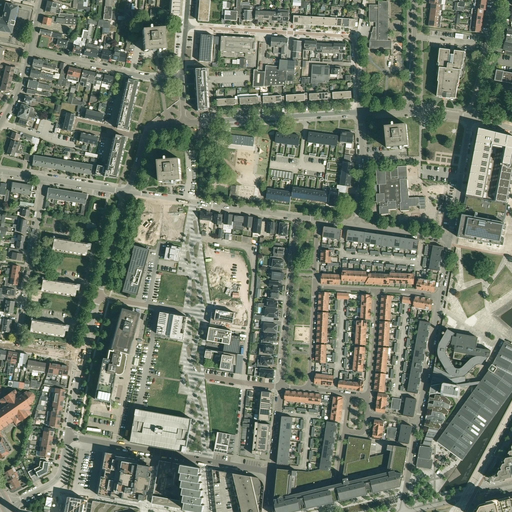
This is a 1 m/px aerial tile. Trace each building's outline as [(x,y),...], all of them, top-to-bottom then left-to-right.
[(105,0),(104,20),(111,20),(111,19),(112,13),(112,8),(112,7),(112,0),(105,0)] [(169,0),(169,12),(170,12),(170,14),(179,14),(180,0),(169,0)] [(232,12),(231,21),(237,21),(238,12),(238,11),(240,11),(241,5),(241,3),(240,0),(237,0),(237,3),(237,8),(234,8),(234,12),(232,12)] [(392,41),(388,41),(389,2),(381,2),(379,2),(379,5),(379,9),(374,9),(374,5),(371,5),(369,5),(369,22),(376,22),(376,28),(373,28),(372,33),(371,33),(371,35),(370,40),(370,45),(370,49),(392,49),(392,41)] [(0,31),(5,32),(11,33),(13,26),(14,26),(15,21),(14,21),(17,7),(6,4),(3,16),(1,16),(1,19),(0,18),(0,31)] [(209,22),(210,6),(200,5),(199,21),(209,22)] [(240,18),(243,18),(243,20),(252,21),(252,11),(252,6),(241,5),(240,11),(240,18)] [(254,11),(253,20),(256,20),(258,20),(258,22),(261,23),(261,12),(262,8),(262,6),(259,6),(259,7),(256,7),(256,12),(254,11)] [(76,18),(73,18),(65,17),(65,18),(52,17),(52,19),(43,17),(42,24),(50,26),(51,23),(55,24),(56,23),(64,25),(76,25),(76,18)] [(110,26),(110,22),(103,21),(103,27),(102,34),(109,35),(109,31),(116,32),(116,26),(110,26)] [(155,51),(165,50),(163,28),(142,30),(144,52),(155,51)] [(41,30),(40,34),(50,36),(50,37),(58,39),(61,39),(63,34),(56,33),(51,32),(41,30)] [(74,47),(72,52),(80,54),(81,50),(84,50),(85,44),(86,40),(88,32),(84,31),(82,38),(83,38),(81,45),(80,44),(81,41),(76,40),(74,40),(73,43),(73,46),(74,47)] [(214,36),(202,35),(201,40),(200,40),(200,44),(201,44),(199,62),(211,63),(213,45),(220,45),(221,37),(214,37),(214,36)] [(254,43),(255,39),(252,38),(249,38),(244,38),(241,38),(236,38),(236,37),(233,37),(227,37),(225,37),(222,37),(221,52),(224,52),(227,52),(232,52),(232,53),(235,53),(240,53),(243,53),(248,53),(248,54),(251,54),(254,54),(254,50),(256,50),(256,43),(254,43)] [(58,39),(56,45),(66,47),(67,47),(68,41),(67,41),(61,39),(58,39)] [(90,57),(92,50),(93,45),(88,44),(89,40),(86,40),(85,44),(86,44),(86,47),(85,47),(83,55),(90,57)] [(311,51),(311,41),(305,41),(305,50),(303,50),(303,59),(306,59),(307,52),(307,51),(310,51),(311,51)] [(509,55),(511,55),(511,44),(505,43),(504,46),(503,45),(502,49),(503,50),(510,51),(509,55)] [(106,51),(108,44),(104,44),(101,59),(109,61),(111,53),(106,51)] [(92,50),(90,57),(97,58),(98,50),(96,49),(97,46),(93,45),(92,50)] [(115,47),(112,60),(114,60),(114,61),(117,61),(118,61),(121,50),(121,49),(115,47)] [(462,66),(463,66),(464,57),(465,57),(466,53),(454,51),(454,55),(449,55),(450,51),(439,49),(438,54),(439,54),(438,63),(439,63),(438,73),(439,73),(438,82),(439,82),(437,97),(442,97),(442,98),(444,99),(451,100),(451,99),(456,99),(458,84),(459,85),(460,75),(461,75),(462,66)] [(34,58),(33,63),(53,67),(56,68),(56,66),(47,64),(48,62),(43,61),(36,59),(34,58)] [(285,86),(286,81),(288,61),(280,60),(280,67),(266,66),(265,72),(258,72),(258,70),(254,70),(253,88),(285,86)] [(295,66),(296,62),(288,61),(286,81),(294,82),(295,66)] [(332,69),(330,69),(330,75),(342,75),(342,69),(341,69),(341,67),(336,66),(336,69),(332,69)] [(66,80),(69,80),(72,81),(74,69),(69,68),(66,80)] [(31,69),(30,73),(44,76),(52,78),(53,75),(40,72),(41,71),(31,69)] [(74,69),(72,81),(75,82),(78,82),(80,70),(74,69)] [(196,99),(197,112),(210,111),(208,69),(195,69),(195,84),(196,99)] [(508,83),(510,73),(497,70),(495,81),(508,83)] [(81,77),(80,82),(83,83),(83,86),(86,87),(86,85),(87,84),(87,83),(89,72),(83,71),(81,77)] [(89,72),(87,83),(89,83),(90,84),(93,84),(94,80),(96,74),(89,72)] [(93,84),(93,86),(94,86),(95,87),(96,85),(100,86),(101,82),(102,75),(96,74),(94,80),(93,84)] [(101,84),(101,87),(105,88),(105,89),(109,90),(110,86),(110,84),(111,84),(113,78),(105,76),(103,82),(102,82),(101,84)] [(29,79),(28,84),(50,88),(50,86),(38,84),(38,81),(29,79)] [(127,82),(125,82),(115,126),(115,128),(128,131),(129,127),(131,121),(131,119),(134,106),(134,105),(137,92),(137,90),(139,82),(127,80),(127,82)] [(263,94),(261,94),(261,96),(261,98),(261,102),(264,101),(264,102),(264,103),(273,103),(272,96),(272,93),(268,93),(263,94)] [(305,95),(296,95),(296,102),(305,101),(305,100),(305,99),(308,99),(307,95),(307,93),(305,93),(305,95)] [(24,99),(23,102),(23,103),(30,105),(32,102),(32,101),(35,102),(35,101),(36,100),(40,101),(40,102),(42,102),(43,98),(34,96),(33,99),(25,96),(24,99)] [(21,105),(19,111),(41,118),(41,116),(37,115),(37,114),(36,114),(36,113),(32,112),(33,109),(30,108),(22,105),(21,105)] [(40,120),(41,118),(19,111),(17,116),(20,117),(18,122),(19,123),(24,125),(26,124),(27,120),(26,119),(27,116),(34,119),(35,118),(36,118),(40,120)] [(397,147),(401,147),(407,147),(409,146),(406,125),(385,127),(387,148),(397,147)] [(466,191),(466,196),(483,199),(485,187),(492,149),(503,151),(499,171),(494,201),(495,201),(507,203),(507,199),(508,196),(509,192),(509,189),(510,184),(511,181),(511,177),(511,174),(511,136),(504,135),(501,134),(500,134),(497,133),(494,132),(493,132),(490,131),(478,128),(477,133),(477,136),(476,140),(476,143),(474,151),(473,154),(472,162),(471,165),(470,173),(469,176),(467,188),(466,191)] [(30,142),(31,143),(35,144),(37,138),(23,133),(23,136),(12,132),(10,138),(17,141),(19,137),(31,142),(30,142)] [(117,180),(127,138),(113,135),(112,139),(107,160),(106,167),(97,165),(95,175),(117,180)] [(230,135),(229,144),(253,147),(254,138),(230,135)] [(11,141),(9,147),(15,150),(18,151),(21,143),(18,142),(18,143),(11,141)] [(18,151),(15,150),(9,147),(7,154),(14,157),(15,153),(18,154),(21,155),(22,152),(18,151)] [(32,165),(39,166),(39,165),(42,166),(42,167),(49,168),(49,167),(51,167),(51,168),(58,170),(59,168),(61,169),(61,170),(68,171),(68,170),(71,170),(71,172),(78,173),(78,171),(81,172),(80,173),(87,174),(88,173),(90,173),(92,167),(34,157),(32,165)] [(159,161),(161,182),(168,182),(175,181),(182,180),(180,159),(159,161)] [(398,167),(398,169),(389,169),(389,167),(385,168),(385,169),(376,169),(376,170),(377,170),(377,185),(380,185),(380,187),(379,187),(380,192),(380,191),(380,194),(376,194),(377,194),(377,203),(380,203),(380,206),(379,207),(380,215),(380,214),(388,214),(388,209),(396,209),(400,208),(400,211),(409,210),(409,206),(419,206),(419,198),(408,198),(408,192),(409,192),(408,189),(407,189),(407,179),(407,170),(407,166),(398,167)] [(36,193),(31,192),(31,191),(32,191),(33,186),(11,182),(10,188),(11,188),(11,192),(30,196),(30,197),(35,198),(36,193)] [(75,202),(82,204),(80,216),(84,216),(86,204),(86,200),(87,200),(88,195),(47,188),(46,194),(47,194),(47,198),(53,199),(52,203),(55,203),(56,199),(72,202),(72,205),(72,206),(75,206),(75,202)] [(338,196),(329,195),(328,201),(330,202),(329,206),(336,207),(338,196)] [(504,223),(505,220),(508,204),(466,196),(463,212),(466,212),(466,216),(462,215),(458,237),(503,246),(504,238),(501,238),(504,223)] [(24,208),(19,207),(15,206),(15,209),(18,209),(19,208),(21,209),(20,216),(28,217),(29,210),(24,209),(24,208)] [(209,213),(208,212),(206,212),(205,212),(205,213),(200,212),(199,217),(201,217),(200,220),(211,221),(211,220),(214,221),(214,216),(212,216),(212,214),(209,213)] [(215,214),(214,224),(219,225),(218,228),(223,228),(224,222),(222,222),(222,219),(222,215),(215,214)] [(5,218),(18,220),(17,225),(20,226),(26,227),(27,220),(21,219),(21,220),(19,220),(20,217),(6,215),(5,218)] [(226,215),(225,224),(229,225),(229,229),(233,229),(233,227),(234,221),(232,221),(232,215),(226,215)] [(233,227),(243,228),(244,217),(242,217),(242,218),(240,217),(238,217),(238,216),(235,216),(234,216),(234,221),(233,227)] [(255,219),(254,233),(260,234),(260,235),(264,236),(264,229),(264,227),(261,227),(262,222),(262,220),(255,219)] [(264,236),(269,237),(270,234),(274,234),(275,223),(268,222),(268,230),(264,229),(264,236)] [(276,228),(276,234),(279,234),(279,235),(287,236),(287,235),(288,235),(288,231),(287,231),(288,225),(285,224),(280,223),(280,227),(279,228),(277,228),(276,228)] [(13,225),(13,228),(15,228),(16,228),(16,232),(19,232),(25,233),(26,227),(20,226),(17,225),(13,225)] [(53,239),(53,240),(52,249),(86,255),(87,249),(89,250),(90,247),(90,244),(88,244),(53,238),(53,239)] [(14,245),(17,245),(16,248),(23,249),(24,243),(17,241),(15,241),(14,243),(14,245)] [(140,283),(140,280),(140,278),(141,278),(149,250),(143,248),(134,246),(126,274),(127,275),(127,277),(126,276),(125,279),(126,279),(125,281),(122,292),(136,296),(139,285),(138,284),(139,283),(140,283)] [(168,246),(167,248),(165,260),(170,261),(170,260),(170,259),(174,260),(174,261),(179,262),(180,257),(181,252),(180,252),(181,248),(177,247),(172,246),(168,246)] [(278,257),(278,254),(284,255),(284,254),(283,254),(283,253),(284,253),(284,248),(274,247),(273,254),(274,254),(273,257),(278,257)] [(11,253),(10,259),(21,261),(22,254),(16,253),(16,249),(9,248),(8,252),(11,253)] [(270,262),(273,262),(273,267),(283,268),(284,269),(284,268),(283,268),(284,261),(277,260),(277,257),(271,256),(270,262)] [(331,257),(321,257),(321,263),(328,263),(327,266),(329,266),(329,263),(332,263),(332,262),(331,262),(331,257)] [(270,272),(272,272),(272,279),(283,280),(283,278),(284,278),(284,273),(282,273),(282,270),(271,269),(270,272)] [(11,275),(11,278),(18,279),(19,273),(12,272),(10,271),(6,271),(5,274),(7,274),(11,275)] [(175,274),(170,305),(183,308),(189,277),(175,274)] [(6,277),(5,286),(8,287),(14,287),(15,288),(16,285),(17,285),(18,279),(11,278),(6,277)] [(79,291),(79,288),(79,285),(77,285),(71,284),(42,279),(42,280),(43,280),(41,290),(75,296),(76,290),(79,291)] [(422,290),(424,281),(424,279),(422,279),(422,280),(418,280),(416,289),(422,290)] [(267,281),(266,284),(270,284),(269,287),(273,287),(273,290),(282,291),(282,290),(283,290),(284,286),(283,286),(283,285),(278,285),(279,282),(267,281)] [(5,295),(1,294),(1,298),(5,298),(8,299),(8,296),(15,297),(16,290),(13,290),(8,289),(7,288),(5,295)] [(279,292),(269,291),(268,298),(278,299),(279,292)] [(410,301),(410,304),(412,304),(413,304),(413,307),(417,308),(417,310),(419,310),(419,308),(421,298),(414,297),(414,299),(410,298),(410,301)] [(278,304),(277,304),(277,301),(272,301),(272,300),(267,299),(267,300),(267,304),(259,303),(258,307),(264,308),(265,306),(267,307),(277,308),(278,304)] [(123,371),(125,365),(124,365),(126,356),(125,356),(126,354),(128,354),(139,313),(121,308),(116,328),(112,327),(110,336),(113,337),(110,350),(112,350),(112,351),(108,350),(106,360),(103,359),(94,399),(100,400),(100,401),(100,402),(101,402),(101,403),(102,403),(103,402),(103,401),(109,402),(115,370),(118,370),(118,371),(119,372),(119,373),(120,373),(121,373),(122,373),(122,372),(123,372),(123,371)] [(262,320),(270,321),(270,318),(272,318),(272,317),(277,318),(278,318),(278,310),(267,309),(266,309),(266,316),(262,316),(262,320)] [(212,313),(210,324),(221,326),(222,322),(233,324),(235,314),(216,311),(216,314),(212,313)] [(171,337),(171,338),(183,341),(188,317),(182,316),(160,312),(157,334),(171,337)] [(31,321),(30,331),(64,336),(64,331),(67,331),(68,328),(68,325),(65,325),(31,319),(30,321),(31,321)] [(262,320),(261,324),(265,324),(264,331),(276,332),(277,325),(271,324),(272,324),(270,323),(270,321),(262,320)] [(1,325),(0,324),(0,328),(2,329),(2,331),(9,333),(10,327),(1,325)] [(209,334),(207,334),(206,342),(216,344),(216,342),(225,344),(223,351),(239,354),(240,337),(231,335),(232,331),(210,327),(209,334)] [(447,347),(455,333),(448,329),(445,334),(440,343),(439,344),(439,345),(438,347),(438,348),(438,351),(438,353),(438,355),(438,356),(439,358),(439,359),(447,371),(448,373),(449,374),(450,374),(451,375),(452,376),(453,376),(454,377),(455,377),(456,377),(457,377),(458,377),(459,377),(460,377),(461,377),(462,377),(463,376),(465,376),(466,375),(467,374),(468,373),(478,363),(483,364),(484,364),(488,358),(482,357),(481,356),(480,356),(479,356),(478,356),(477,356),(476,357),(475,357),(474,357),(473,357),(473,358),(472,358),(471,359),(470,359),(470,360),(469,360),(468,362),(462,367),(461,368),(460,368),(459,369),(458,369),(457,369),(456,368),(455,368),(454,367),(453,366),(447,355),(447,354),(446,353),(446,352),(446,351),(447,348),(447,347)] [(268,342),(272,342),(272,341),(276,341),(276,337),(277,337),(278,334),(265,333),(264,341),(262,340),(261,344),(268,344),(268,342)] [(453,337),(452,345),(455,345),(454,352),(453,359),(468,362),(469,360),(470,360),(470,359),(471,359),(472,358),(473,358),(473,357),(474,357),(475,357),(476,357),(477,356),(478,356),(479,356),(480,356),(481,356),(482,357),(488,358),(489,357),(490,356),(491,351),(480,349),(481,347),(478,345),(476,348),(478,338),(457,334),(457,338),(454,337),(453,337)] [(433,376),(429,394),(439,393),(441,393),(441,394),(442,394),(442,395),(458,398),(459,397),(461,388),(465,389),(465,386),(479,384),(437,442),(462,461),(511,391),(511,345),(505,342),(493,366),(481,381),(465,384),(465,377),(462,377),(461,377),(460,377),(459,377),(458,377),(457,377),(456,377),(455,377),(454,377),(453,376),(452,376),(451,375),(434,367),(433,374),(433,376)] [(266,356),(266,353),(273,354),(273,351),(274,351),(274,350),(275,350),(275,347),(274,347),(274,346),(264,345),(264,349),(260,349),(259,356),(266,356)] [(412,350),(411,356),(412,356),(424,358),(425,352),(415,351),(412,350)] [(211,352),(224,354),(223,355),(221,371),(235,373),(236,366),(237,355),(224,352),(224,353),(211,351),(211,352)] [(258,360),(258,367),(265,367),(265,366),(267,366),(267,364),(269,364),(273,365),(274,361),(273,360),(273,358),(262,357),(262,361),(258,360)] [(326,366),(327,366),(327,362),(326,362),(326,357),(316,357),(316,363),(321,363),(321,366),(326,366)] [(363,366),(354,365),(353,369),(351,369),(351,370),(353,371),(356,371),(356,373),(362,374),(362,372),(363,372),(363,366)] [(269,378),(273,378),(273,377),(274,377),(275,372),(274,372),(274,370),(255,368),(255,372),(260,373),(260,377),(265,377),(265,378),(269,378)] [(137,372),(134,391),(141,392),(141,393),(141,394),(142,395),(143,395),(144,395),(145,395),(145,394),(145,393),(177,399),(181,380),(137,372)] [(15,423),(16,424),(17,426),(21,424),(20,422),(20,421),(28,416),(31,414),(29,410),(31,409),(31,406),(29,405),(33,403),(34,396),(32,393),(26,392),(21,395),(21,393),(19,392),(17,393),(15,390),(11,392),(4,397),(0,399),(0,402),(0,430),(0,431),(3,429),(3,428),(5,427),(5,428),(8,426),(8,425),(11,423),(14,423),(15,423)] [(434,399),(434,401),(438,401),(443,402),(450,405),(451,402),(446,397),(445,397),(444,396),(435,395),(434,399)] [(432,409),(432,412),(435,411),(441,413),(443,414),(447,415),(449,412),(447,410),(445,408),(443,407),(437,406),(433,407),(432,409)] [(131,443),(161,448),(174,450),(186,452),(191,419),(185,418),(137,410),(131,443)] [(431,415),(431,418),(434,417),(439,418),(444,421),(444,420),(446,417),(443,414),(441,413),(435,411),(432,412),(431,415)] [(255,454),(259,454),(261,455),(261,452),(267,452),(268,452),(269,442),(269,439),(269,438),(269,436),(270,425),(259,423),(255,422),(253,450),(252,454),(255,454)] [(0,436),(1,438),(0,438),(0,457),(0,458),(1,458),(2,459),(4,458),(5,456),(5,455),(9,453),(9,451),(12,450),(9,445),(8,445),(7,442),(6,443),(3,437),(0,432),(0,436)] [(214,449),(228,451),(231,434),(217,432),(214,449)] [(409,438),(400,436),(398,436),(398,437),(400,438),(399,442),(408,444),(409,438)] [(309,472),(297,471),(291,470),(279,469),(278,477),(277,476),(274,499),(274,500),(274,507),(274,508),(273,511),(289,511),(296,510),(296,511),(297,510),(303,509),(304,509),(304,508),(311,507),(312,507),(318,505),(319,505),(325,503),(326,503),(348,498),(355,496),(356,496),(362,495),(363,495),(363,494),(370,493),(371,493),(377,491),(378,491),(385,489),(392,488),(393,488),(393,487),(399,486),(400,486),(401,486),(402,481),(408,448),(394,446),(393,445),(393,446),(388,445),(388,447),(387,450),(388,450),(388,453),(369,458),(372,441),(349,437),(342,484),(330,487),(332,471),(330,471),(320,469),(309,472)] [(418,456),(418,457),(428,458),(430,459),(432,448),(431,448),(431,446),(423,444),(421,444),(420,444),(421,444),(419,455),(419,456),(418,456)] [(510,457),(505,458),(493,482),(497,481),(511,477),(511,476),(511,475),(511,445),(507,456),(510,457)] [(140,460),(136,459),(118,456),(118,455),(118,454),(106,452),(99,496),(111,498),(112,497),(140,502),(141,500),(144,501),(144,500),(145,500),(151,466),(143,465),(144,461),(140,460)] [(426,468),(428,458),(418,457),(417,467),(426,468)] [(40,458),(39,467),(47,473),(48,462),(45,462),(46,459),(40,458)] [(201,482),(201,478),(202,475),(200,475),(201,468),(159,461),(152,504),(199,511),(203,511),(205,505),(203,505),(204,498),(202,497),(203,490),(201,490),(203,483),(201,482)] [(47,473),(39,467),(28,472),(30,477),(36,474),(38,477),(47,473)] [(3,473),(5,477),(14,473),(11,468),(3,473)] [(259,478),(257,478),(212,470),(216,511),(262,511),(263,501),(264,488),(264,487),(264,486),(264,485),(264,484),(263,483),(263,482),(262,481),(261,480),(260,479),(259,478)] [(15,472),(14,473),(5,477),(7,481),(16,477),(18,476),(15,472)] [(7,481),(9,485),(18,481),(16,477),(7,481)] [(18,481),(9,485),(11,490),(20,486),(18,481)] [(86,511),(88,501),(88,500),(86,500),(85,500),(76,498),(69,497),(68,497),(68,498),(65,511),(86,511)] [(511,511),(511,497),(493,503),(488,505),(488,504),(480,506),(480,507),(479,507),(478,510),(476,511),(511,511)] [(141,511),(140,509),(93,501),(90,511),(141,511)]
